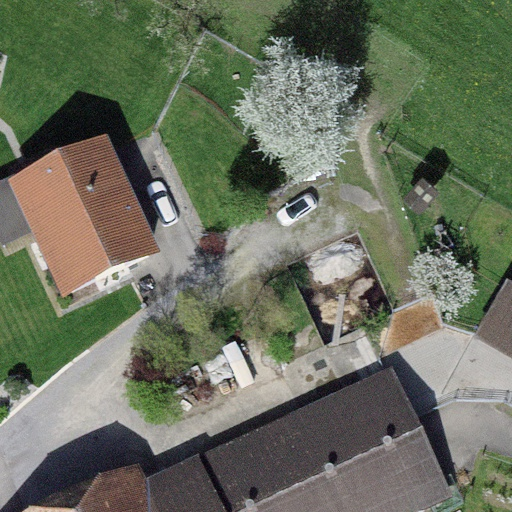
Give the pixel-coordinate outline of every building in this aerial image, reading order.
[(151,275),(99,159),(4,201),(56,317),(151,275)] [(511,299),(505,296),(479,342),(511,361),(511,299)] [(250,349),(243,350),(237,354),(233,360),(232,366),(233,373),(237,379),(243,383),(249,384),(256,383),(262,379),(266,373),(267,367),(266,360),(262,354),(256,351),(250,349)] [(213,366),(207,367),(201,371),(197,376),(196,383),(197,390),(201,396),(206,399),(213,401),(220,400),(226,396),(229,390),(231,383),(229,377),(226,371),(220,367),(213,366)] [(118,505),(111,490),(64,511),(418,511),(441,502),(385,382),(118,505)] [(177,385),(171,386),(166,389),(163,394),(162,400),(163,406),(166,411),(171,414),(177,415),(183,414),(188,411),(191,406),(192,400),(191,394),(188,390),(183,386),(177,385)]
